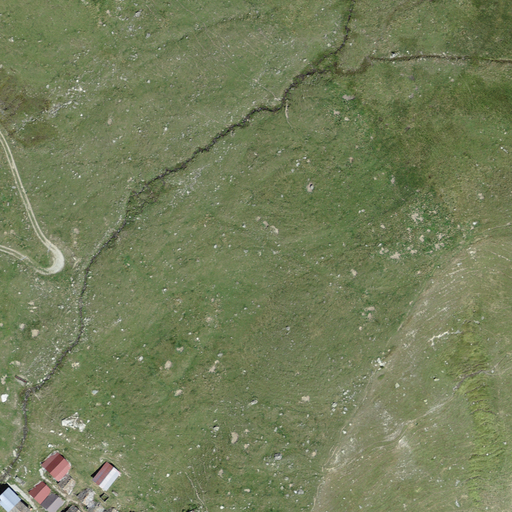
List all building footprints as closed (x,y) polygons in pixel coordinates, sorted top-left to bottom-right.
[(55,451),(41,467),(60,483),(67,474),(74,467),(55,451)] [(120,473),(106,463),(94,481),(107,491),(120,473)] [(81,485),(67,474),(60,483),(57,486),(71,497),(81,485)] [(52,492),(40,482),(29,495),(41,505),(52,492)] [(87,488),(79,499),(91,507),(95,500),(99,496),(87,488)] [(26,511),(29,510),(8,490),(0,497),(0,501),(11,511),(26,511)] [(52,492),(41,505),(49,511),(57,511),(65,503),(52,492)] [(95,500),(91,507),(87,511),(103,511),(106,508),(95,500)]
